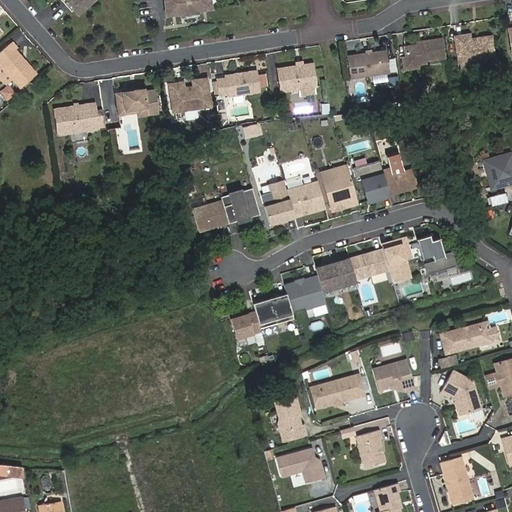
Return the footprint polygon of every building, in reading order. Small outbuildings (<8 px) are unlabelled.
[(59,0),(67,9),(69,7),(75,14),(91,0),(59,0)] [(206,0),(159,0),(163,18),(176,16),(176,19),(195,16),(195,13),(208,11),(206,0)] [(457,36),(459,63),(494,60),(492,37),(466,39),(465,35),(457,36)] [(9,43),(0,50),(0,82),(3,86),(9,81),(17,90),(33,76),(15,55),(17,53),(9,43)] [(420,48),(402,51),(404,65),(409,68),(424,66),(424,64),(442,61),(440,43),(420,46),(420,48)] [(365,54),(346,57),(349,79),(388,73),(385,52),(369,54),(365,54)] [(311,64),(275,70),(279,92),(298,90),(300,97),(313,95),(311,88),(315,87),(311,64)] [(258,93),(254,72),(239,74),(240,76),(234,77),(233,75),(223,76),(223,79),(215,80),(218,97),(227,95),(227,97),(258,93)] [(182,90),(180,84),(167,86),(172,113),(209,107),(204,81),(190,82),(191,87),(182,90)] [(0,93),(4,100),(14,94),(7,83),(0,87),(0,93)] [(113,94),(116,114),(145,110),(146,117),(157,115),(153,91),(143,92),(143,90),(113,94)] [(321,113),(328,112),(327,102),(319,103),(321,113)] [(91,105),(52,111),(56,136),(95,130),(91,105)] [(185,119),(196,117),(195,109),(184,111),(185,119)] [(342,122),(340,116),(331,117),(333,125),(342,122)] [(256,127),(240,133),(243,142),(259,137),(256,127)] [(491,190),(511,184),(511,154),(511,153),(483,161),(491,190)] [(401,166),(381,172),(382,175),(384,184),(392,182),(395,194),(417,188),(411,170),(403,173),(401,166)] [(331,214),(357,205),(345,167),(329,172),(331,178),(321,181),(323,190),(328,188),(330,193),(325,195),(331,214)] [(329,172),(319,175),(321,181),(331,178),(329,172)] [(384,184),(382,175),(360,182),(367,203),(388,196),(384,184)] [(392,182),(384,184),(388,196),(395,194),(392,182)] [(294,220),(325,210),(317,184),(286,193),(289,202),(294,220)] [(251,191),(228,198),(230,207),(235,224),(259,217),(251,191)] [(268,191),(260,193),(261,201),(270,200),(268,191)] [(492,206),(504,202),(502,194),(490,198),(492,206)] [(367,203),(367,205),(389,198),(388,196),(367,203)] [(294,220),(289,202),(264,209),(269,227),(294,220)] [(228,226),(221,203),(192,212),(199,235),(228,226)] [(230,207),(223,209),(228,226),(235,224),(230,207)] [(415,240),(421,260),(431,257),(432,261),(423,264),(426,276),(455,267),(451,252),(443,255),(438,239),(430,242),(429,236),(415,240)] [(393,247),(382,250),(388,271),(392,284),(410,279),(404,260),(410,258),(404,238),(392,242),(393,247)] [(349,260),(355,281),(388,271),(382,250),(349,260)] [(349,260),(315,270),(318,278),(322,293),(356,283),(355,281),(349,260)] [(456,282),(471,278),(470,272),(454,275),(456,282)] [(318,278),(284,288),(287,296),(291,312),(306,307),(307,310),(326,305),(322,293),(318,278)] [(287,296),(253,306),(256,314),(261,331),(294,321),(291,312),(287,296)] [(256,314),(231,321),(237,341),(262,334),(256,314)] [(161,374),(216,362),(205,317),(149,329),(159,369),(141,373),(146,393),(125,398),(129,414),(168,405),(161,374)] [(489,340),(486,330),(484,324),(438,338),(443,357),(465,350),(467,347),(471,346),(473,348),(490,343),(489,340)] [(486,330),(489,340),(495,338),(492,328),(486,330)] [(403,332),(405,340),(413,339),(411,330),(403,332)] [(52,375),(69,374),(67,356),(41,359),(42,371),(51,370),(52,375)] [(452,359),(438,363),(440,371),(454,367),(452,359)] [(511,396),(511,360),(490,367),(493,377),(490,377),(493,390),(497,388),(500,400),(511,396)] [(400,364),(369,374),(375,394),(391,389),(393,394),(401,392),(401,394),(409,392),(400,364)] [(450,375),(441,399),(449,402),(450,398),(452,399),(457,418),(479,412),(471,384),(450,375)] [(353,380),(314,393),(321,413),(360,400),(353,380)] [(314,393),(307,396),(314,416),(321,413),(314,393)] [(296,402),(276,409),(281,424),(280,429),(285,446),(308,439),(304,428),(302,429),(299,419),(301,416),(296,402)] [(105,415),(105,409),(90,408),(89,423),(100,424),(101,415),(105,415)] [(381,441),(378,433),(356,440),(365,470),(385,464),(378,442),(381,441)] [(511,438),(499,442),(506,467),(510,466),(511,466),(511,438)] [(470,455),(474,474),(495,470),(491,451),(470,455)] [(311,454),(277,465),(282,483),(303,476),(306,488),(325,482),(321,470),(315,467),(311,454)] [(438,464),(450,507),(471,501),(459,458),(438,464)] [(70,467),(74,497),(92,494),(88,464),(70,467)] [(24,476),(22,467),(4,465),(3,474),(24,476)] [(399,495),(397,487),(374,494),(379,511),(398,511),(397,509),(400,508),(396,496),(399,495)] [(149,511),(206,511),(200,488),(146,502),(149,511)] [(492,493),(494,500),(501,498),(499,491),(492,493)] [(0,499),(0,511),(26,511),(23,496),(0,499)] [(42,511),(61,511),(60,500),(41,504),(42,511)]
